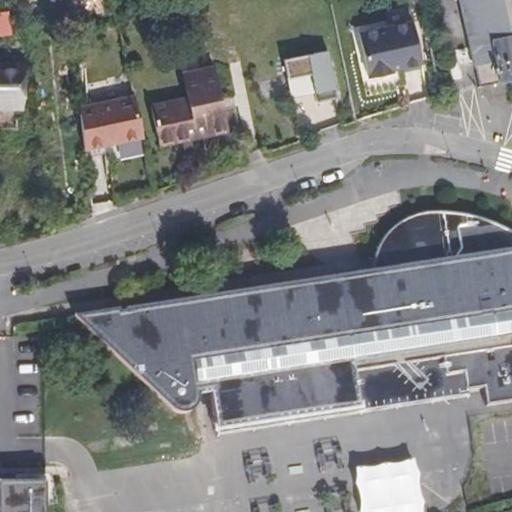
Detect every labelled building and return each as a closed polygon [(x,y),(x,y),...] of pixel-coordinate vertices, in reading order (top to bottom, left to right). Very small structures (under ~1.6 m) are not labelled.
[(511,0),(453,0),(469,88),(511,80),(511,0)] [(380,70),(412,63),(403,20),(349,32),(359,76),(380,71),(380,70)] [(331,50),(285,59),(293,100),(316,96),(317,102),(340,98),(331,50)] [(0,70),(0,108),(11,109),(11,70),(0,70)] [(209,112),(214,111),(206,70),(174,76),(179,102),(206,96),(209,112)] [(138,136),(129,94),(74,105),(80,155),(104,150),(103,143),(138,136)] [(180,132),(182,142),(219,135),(214,111),(209,112),(206,96),(179,102),(143,109),(149,138),(180,132)] [(151,149),(182,142),(180,132),(149,138),(151,149)] [(441,358),(445,375),(463,374),(466,390),(482,389),(486,405),(511,400),(511,230),(477,218),(446,212),(422,213),(406,218),(390,226),(379,242),(371,269),(74,315),(176,412),(189,412),(198,404),(202,394),(200,381),(208,380),(214,420),(359,399),(355,371),(441,358)] [(463,374),(445,375),(441,358),(355,371),(359,399),(214,420),(216,435),(467,399),(466,390),(463,374)] [(0,486),(0,511),(38,511),(38,486),(0,486)]
